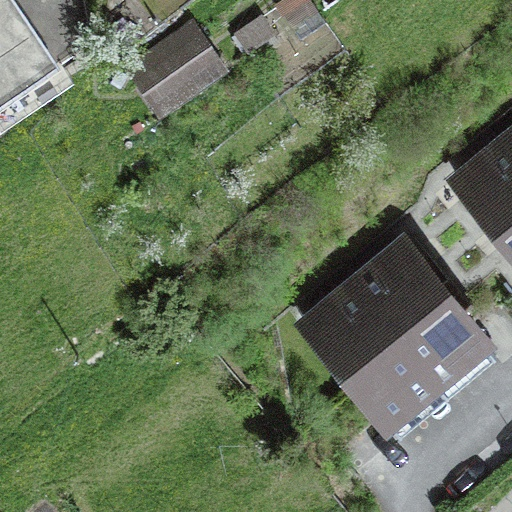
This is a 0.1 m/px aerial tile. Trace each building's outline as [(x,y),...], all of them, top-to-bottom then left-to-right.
[(0,0),(0,107),(53,71),(2,0),(0,0)] [(194,9),(127,63),(165,110),(232,56),(194,9)] [(511,254),(511,143),(463,183),(473,195),(462,204),(507,259),(511,254)] [(400,435),(495,356),(462,315),(472,306),(427,251),(417,260),(407,248),(311,326),(400,435)] [(0,443),(55,511),(82,511),(226,394),(157,309),(0,437),(0,443)] [(287,511),(327,480),(255,392),(160,470),(193,511),(287,511)]
